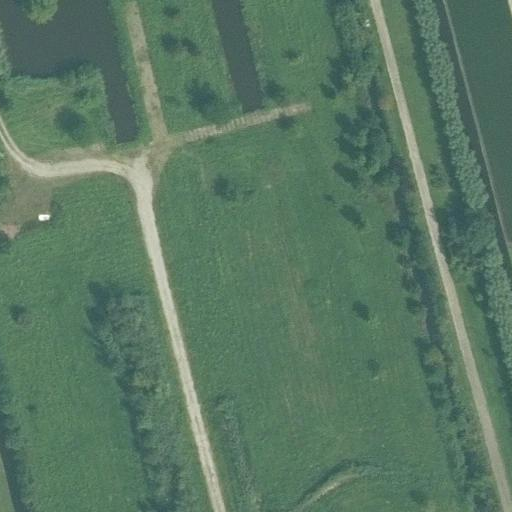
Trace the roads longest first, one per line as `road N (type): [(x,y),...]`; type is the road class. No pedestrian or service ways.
road 1 (track): [(27,180),(309,107)]
road 2 (track): [(42,511),(0,330)]
